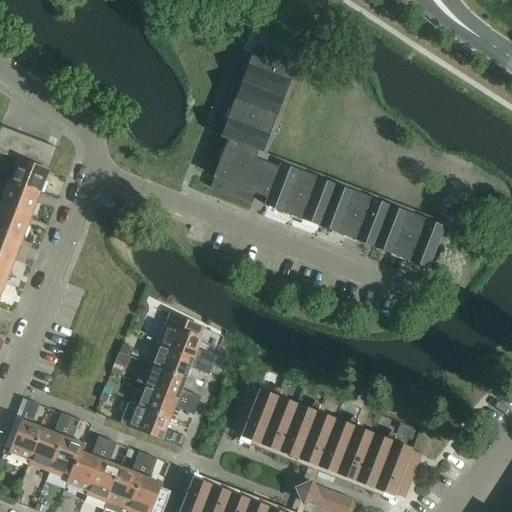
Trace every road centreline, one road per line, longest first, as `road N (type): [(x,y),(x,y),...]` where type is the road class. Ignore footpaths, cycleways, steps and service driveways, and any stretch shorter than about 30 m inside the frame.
road 1 (residential): [(418,293),(94,170)]
road 2 (residential): [(0,432),(94,170)]
road 3 (residential): [(94,170),(90,136),(0,65)]
